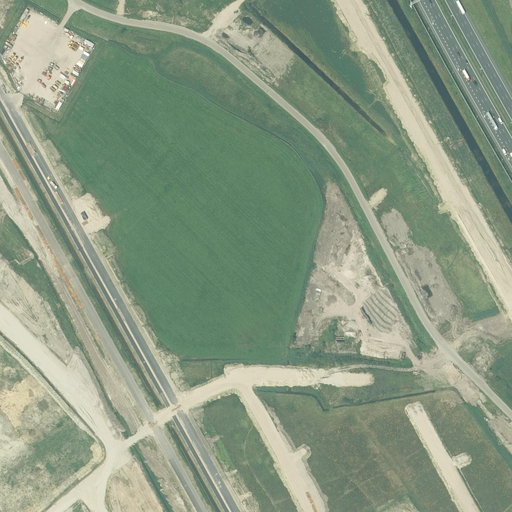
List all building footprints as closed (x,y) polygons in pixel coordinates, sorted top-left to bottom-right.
[(144,3),(143,10),(158,12),(159,5),(144,3)] [(160,6),(159,15),(170,16),(172,5),(164,3),(164,6),(160,6)] [(202,4),(198,8),(204,15),(208,11),(202,4)] [(232,32),(253,52),(268,37),(248,16),(232,32)] [(364,176),(369,183),(372,180),(367,174),(364,176)] [(384,204),(377,191),(372,193),(379,206),(384,204)] [(416,241),(411,243),(416,254),(420,252),(416,241)] [(420,276),(417,277),(413,271),(408,274),(415,286),(424,282),(420,276)] [(335,316),(335,325),(359,325),(359,317),(335,316)] [(354,340),(355,327),(334,326),(334,339),(354,340)] [(451,326),(445,332),(449,336),(455,331),(451,326)] [(457,338),(462,334),(460,330),(454,334),(457,338)] [(331,341),(323,341),(323,350),(332,349),(331,341)]
